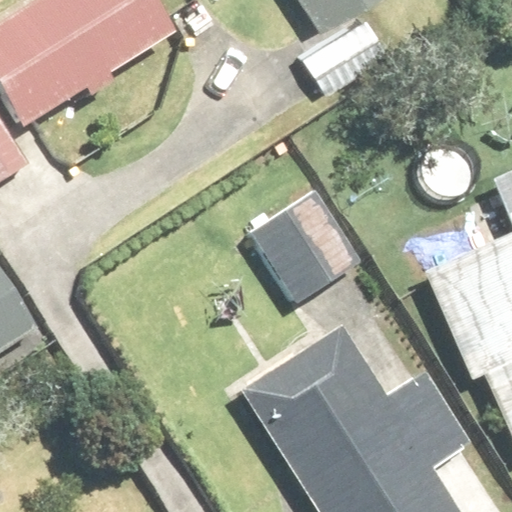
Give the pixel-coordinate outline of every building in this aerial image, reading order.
[(0,184),(26,166),(13,147),(174,39),(147,0),(34,0),(0,23),(0,184)] [(383,0),(298,0),(324,39),(383,0)] [(383,57),(362,23),(297,65),(319,98),(383,57)] [(511,175),(491,183),(511,240),(511,245),(425,278),(468,396),(490,388),(511,448),(511,175)] [(314,192),(246,235),(292,309),(361,266),(314,192)] [(0,363),(35,341),(0,284),(0,363)] [(342,324),(238,390),(315,511),(448,511),(423,472),(462,448),(423,387),(394,405),(342,324)]
